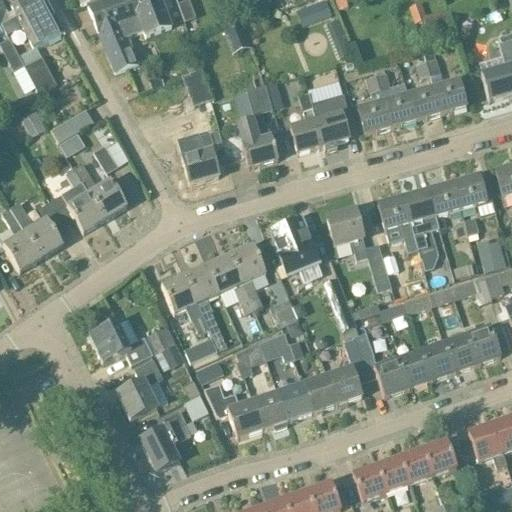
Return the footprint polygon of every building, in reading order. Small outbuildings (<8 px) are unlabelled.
[(42,0),(6,0),(16,18),(45,4),(42,0)] [(77,0),(81,10),(104,1),(103,0),(77,0)] [(111,0),(88,9),(98,37),(139,22),(134,10),(159,0),(111,0)] [(139,22),(98,37),(114,77),(138,68),(127,41),(143,35),(146,42),(172,32),(159,0),(134,10),(139,22)] [(175,0),(165,0),(170,26),(194,22),(191,1),(176,4),(175,0)] [(347,0),(337,0),(335,1),(338,12),(350,9),(347,0)] [(325,3),(296,15),(302,30),(331,19),(325,3)] [(17,19),(2,26),(7,38),(22,30),(33,52),(36,50),(62,37),(45,4),(16,18),(17,19)] [(421,6),(409,11),(414,27),(427,23),(421,6)] [(503,61),(478,67),(480,77),(489,106),(511,99),(511,36),(499,40),(501,46),(499,47),(503,61)] [(9,42),(0,46),(0,49),(14,76),(24,71),(9,42)] [(345,45),(335,49),(340,62),(350,58),(345,45)] [(42,61),(24,71),(39,99),(57,90),(42,61)] [(426,66),(430,81),(440,78),(436,63),(426,66)] [(419,83),(430,81),(426,66),(415,69),(419,83)] [(181,80),(193,111),(193,112),(214,103),(201,72),(181,80)] [(375,80),(379,95),(390,92),(386,77),(375,80)] [(158,79),(148,84),(151,93),(162,88),(158,79)] [(379,95),(375,80),(364,83),(369,98),(379,95)] [(458,84),(433,91),(441,118),(466,111),(458,84)] [(272,114),(266,90),(246,96),(253,120),(272,114)] [(433,91),(408,98),(415,125),(441,118),(433,91)] [(297,100),(301,116),(299,116),(302,128),(290,131),(297,159),(323,151),(311,107),(308,98),(297,100)] [(408,98),(382,105),(390,132),(415,125),(408,98)] [(343,99),(311,107),(323,151),(349,144),(343,123),(349,121),(343,99)] [(365,140),(390,132),(382,105),(357,112),(365,140)] [(85,112),(50,132),(66,160),(85,149),(77,136),(93,126),(85,112)] [(37,113),(21,122),(32,141),(47,132),(37,113)] [(254,124),(238,129),(243,148),(241,149),(248,173),(278,164),(271,140),(269,132),(258,136),(254,124)] [(177,143),(182,162),(181,162),(189,189),(218,181),(211,155),(215,154),(210,137),(199,140),(198,137),(182,142),(177,143)] [(104,150),(93,157),(106,178),(117,171),(104,150)] [(88,197),(104,224),(126,211),(116,194),(110,184),(97,192),(82,167),(73,173),(88,197)] [(511,199),(511,170),(495,175),(503,202),(511,199)] [(83,238),(104,224),(88,197),(73,173),(65,178),(79,203),(66,210),(72,221),(83,238)] [(478,179),(453,187),(461,214),(477,209),(480,221),(495,217),(491,205),(486,207),(478,179)] [(453,187),(428,194),(436,221),(461,214),(453,187)] [(428,194),(403,201),(411,228),(414,240),(431,235),(439,233),(436,221),(428,194)] [(385,235),(399,231),(407,258),(418,254),(414,240),(411,228),(403,201),(378,208),(385,235)] [(10,213),(24,236),(40,263),(62,250),(52,233),(46,223),(34,230),(20,208),(10,213)] [(15,242),(2,250),(19,277),(40,263),(24,236),(10,213),(1,218),(15,242)] [(334,251),(351,246),(356,265),(368,262),(362,243),(363,243),(355,214),(326,222),(334,251)] [(286,279),(300,273),(304,282),(320,275),(317,266),(319,266),(310,243),(309,244),(301,223),(269,236),(278,256),(277,257),(286,279)] [(475,223),(464,226),(468,240),(478,237),(475,223)] [(464,226),(453,228),(457,243),(468,240),(464,226)] [(431,235),(414,240),(418,254),(421,263),(438,259),(431,235)] [(253,249),(230,260),(242,288),(255,317),(264,313),(251,285),(266,278),(253,249)] [(501,249),(478,255),(484,276),(507,271),(501,249)] [(392,287),(409,282),(402,258),(385,263),(392,287)] [(242,288),(230,260),(207,270),(220,298),(234,292),(246,320),(255,317),(242,288)] [(382,262),(368,266),(378,298),(391,294),(382,262)] [(471,269),(453,273),(456,285),(474,280),(471,269)] [(219,332),(207,304),(220,298),(207,270),(184,280),(197,309),(209,336),(219,332)] [(511,274),(498,279),(502,290),(511,286),(511,274)] [(496,278),(484,282),(491,305),(503,301),(496,278)] [(184,280),(161,290),(173,319),(188,313),(200,340),(209,336),(197,309),(184,280)] [(337,282),(323,288),(341,337),(342,337),(345,345),(352,342),(352,339),(357,337),(356,331),(337,282)] [(484,282),(451,293),(455,305),(474,299),(478,312),(492,307),(491,305),(484,282)] [(411,299),(406,283),(390,287),(395,304),(411,299)] [(455,305),(451,293),(430,299),(434,311),(455,305)] [(427,300),(403,308),(407,319),(407,316),(410,315),(411,318),(431,312),(427,300)] [(289,304),(269,313),(278,333),(298,325),(289,304)] [(407,319),(403,308),(384,314),(388,326),(407,319)] [(380,315),(360,321),(364,332),(383,327),(380,315)] [(88,340),(102,369),(125,358),(131,370),(152,360),(151,357),(156,354),(157,357),(176,348),(168,330),(144,342),(128,350),(116,326),(88,340)] [(298,326),(287,331),(292,343),(303,338),(298,326)] [(463,332),(466,340),(467,339),(477,369),(501,361),(490,331),(476,336),(473,329),(463,332)] [(377,370),(374,360),(366,337),(352,342),(352,343),(353,342),(353,345),(366,382),(375,378),(383,402),(407,394),(408,393),(397,363),(377,370)] [(466,340),(443,347),(454,377),(477,369),(467,339),(466,340)] [(317,341),(315,346),(316,350),(320,352),(325,351),(327,347),(326,342),(321,340),(317,341)] [(211,344),(200,348),(206,361),(217,356),(211,344)] [(362,401),(358,389),(368,386),(366,382),(353,345),(344,348),(349,364),(352,371),(326,380),(337,409),(362,401)] [(443,347),(420,356),(430,385),(454,377),(443,347)] [(293,364),(288,349),(279,352),(285,367),(293,364)] [(182,365),(175,351),(162,357),(169,371),(182,365)] [(244,355),(236,358),(244,381),(252,378),(244,355)] [(420,356),(397,363),(408,393),(430,385),(420,356)] [(153,365),(134,374),(139,386),(116,397),(130,425),(157,411),(147,391),(162,384),(153,365)] [(206,372),(196,377),(202,389),(211,384),(206,372)] [(326,380),(302,388),(312,418),(337,409),(326,380)] [(302,388),(277,397),(287,426),(312,418),(302,388)] [(236,444),(262,435),(252,405),(239,410),(235,398),(224,402),(219,389),(205,394),(218,423),(228,419),(236,444)] [(277,397),(252,405),(262,435),(287,426),(277,397)] [(207,417),(199,400),(185,407),(193,424),(207,417)] [(165,431),(139,444),(156,477),(179,465),(171,450),(189,441),(183,429),(185,428),(179,416),(162,424),(164,429),(165,431)] [(511,421),(491,429),(502,459),(511,454),(511,421)] [(506,470),(502,459),(491,429),(468,437),(478,467),(492,462),(496,473),(506,470)] [(446,445),(422,453),(432,481),(456,473),(446,445)] [(422,453),(399,462),(409,490),(432,481),(422,453)] [(399,462),(375,470),(385,498),(409,490),(399,462)] [(385,498),(375,470),(352,479),(362,506),(385,498)] [(339,511),(330,486),(307,495),(313,511),(339,511)] [(511,502),(511,490),(492,498),(496,508),(511,502)] [(313,511),(307,495),(284,503),(286,511),(313,511)] [(286,511),(284,503),(260,511),(286,511)]
